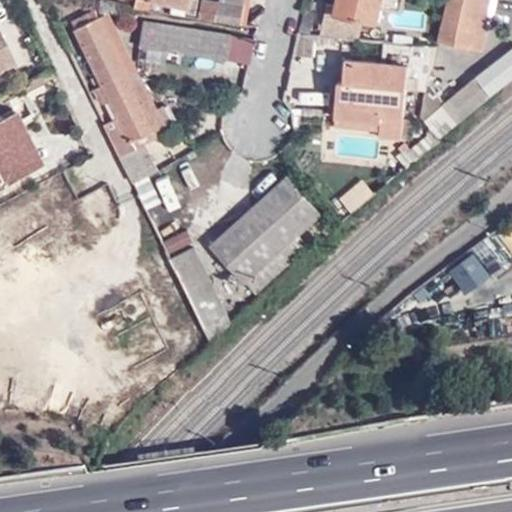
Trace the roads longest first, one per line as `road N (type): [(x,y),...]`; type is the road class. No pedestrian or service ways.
road 1 (residential): [(511,201),(399,291),(180,511)]
road 2 (motorway): [(511,451),(87,511)]
road 3 (residential): [(253,122),(285,0)]
